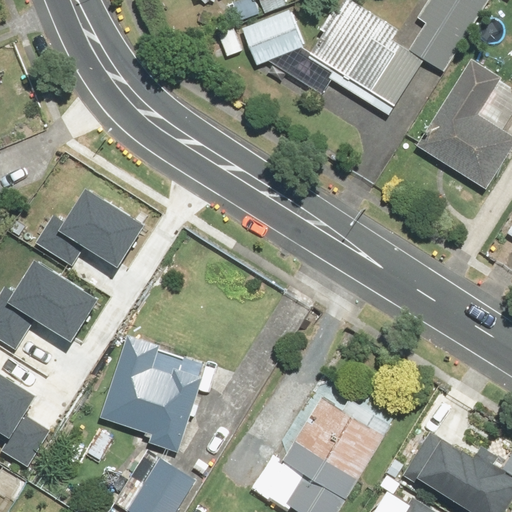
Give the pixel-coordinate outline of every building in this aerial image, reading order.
[(490,0),(434,0),(424,17),(432,22),(416,49),(397,38),(403,28),(354,0),(343,0),(328,27),(333,30),(319,52),(309,46),(295,8),(247,27),(262,66),(275,61),(327,93),(336,79),(395,113),(428,57),(450,69),(490,0)] [(224,26),(189,38),(197,61),(232,49),(224,26)] [(478,56),(423,143),(492,186),(511,153),(511,129),(484,112),(508,74),(478,56)] [(65,221),(53,214),(36,242),(72,265),(83,247),(118,267),(143,225),(85,189),(65,221)] [(13,293),(6,288),(0,297),(0,347),(12,356),(38,319),(71,341),(98,302),(37,259),(13,293)] [(133,331),(107,415),(159,431),(156,441),(185,450),(209,376),(181,367),(179,372),(160,365),(167,342),(133,331)] [(0,428),(10,435),(1,450),(31,469),(54,432),(24,414),(37,393),(0,370),(0,428)] [(331,392),(290,459),(309,471),(290,502),(306,511),(343,511),(399,421),(356,395),(351,404),(331,392)] [(119,441),(101,429),(86,453),(104,464),(119,441)] [(511,476),(430,433),(410,471),(488,511),(504,511),(511,498),(511,476)] [(166,455),(133,508),(139,511),(180,511),(202,477),(166,455)] [(429,511),(409,499),(400,511),(429,511)]
